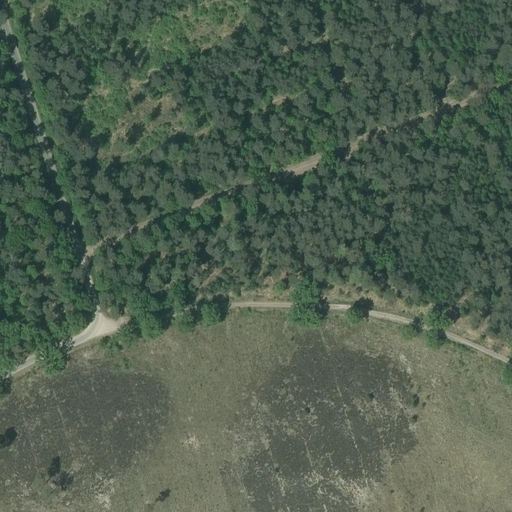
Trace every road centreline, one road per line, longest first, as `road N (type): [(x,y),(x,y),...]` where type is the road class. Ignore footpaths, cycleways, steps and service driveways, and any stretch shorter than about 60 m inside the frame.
road 1 (unclassified): [(0,377),(87,335),(97,312),(0,7)]
road 2 (track): [(80,253),(490,91)]
